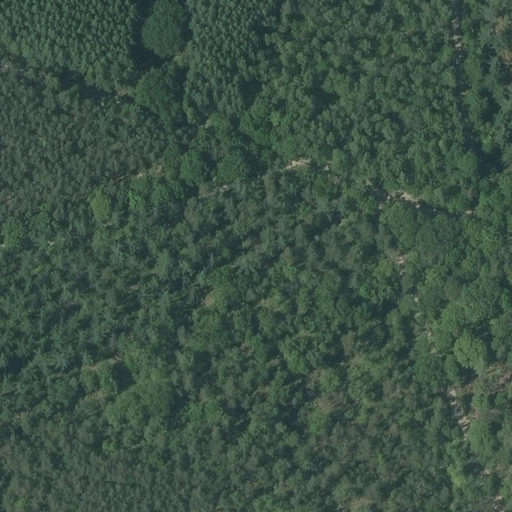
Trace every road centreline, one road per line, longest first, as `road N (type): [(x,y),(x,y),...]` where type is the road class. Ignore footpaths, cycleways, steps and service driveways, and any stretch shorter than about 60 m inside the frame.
road 1 (track): [(0,68),(511,246)]
road 2 (track): [(467,226),(476,156),(463,112),(455,0)]
